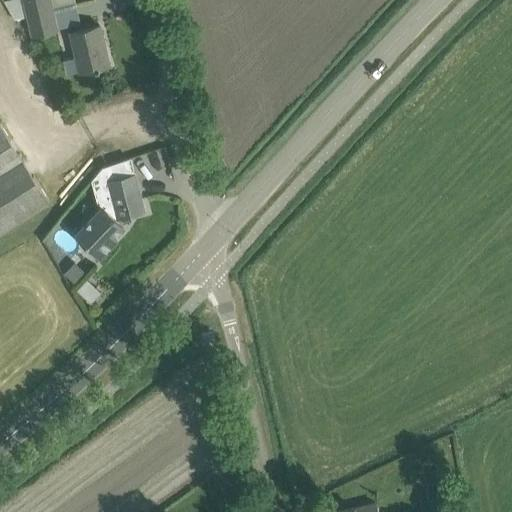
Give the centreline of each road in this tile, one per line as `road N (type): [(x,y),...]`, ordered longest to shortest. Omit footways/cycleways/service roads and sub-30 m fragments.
road 1 (tertiary): [(445,0),(213,237)]
road 2 (tertiary): [(213,237),(114,344),(0,441)]
road 3 (unclassified): [(275,511),(213,237)]
road 4 (unclassified): [(213,237),(160,0)]
